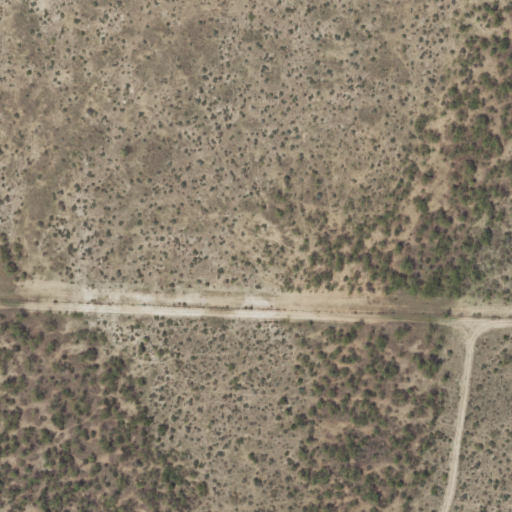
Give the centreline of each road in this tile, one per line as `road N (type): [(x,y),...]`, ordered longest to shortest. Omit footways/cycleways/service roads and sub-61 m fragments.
road 1 (track): [(511,321),(0,302)]
road 2 (track): [(442,511),(453,483),(474,320)]
